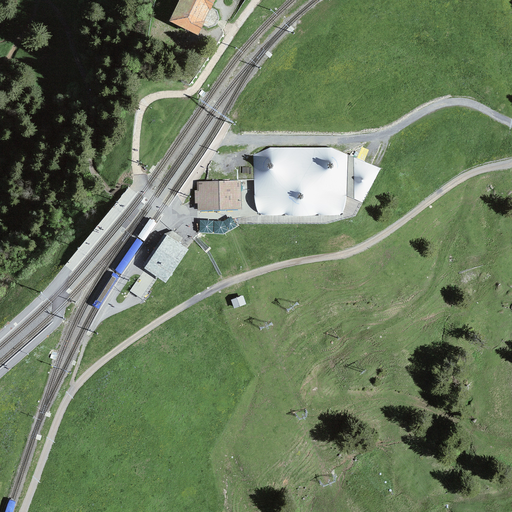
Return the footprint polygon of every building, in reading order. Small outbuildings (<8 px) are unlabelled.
[(182,0),(172,22),(198,34),(203,25),(209,28),(216,25),(219,19),(217,12),(210,9),(214,0),(182,0)] [(269,148),(253,155),(254,196),(256,206),(260,215),(272,217),(284,215),(301,218),(318,215),(331,217),(342,215),(345,206),(346,197),(363,204),(381,169),(331,148),(269,148)] [(200,201),(200,208),(239,208),(238,183),(200,184),(200,193),(196,193),(197,201),(200,201)] [(219,219),(225,234),(228,232),(235,228),(239,226),(230,213),(219,219)] [(165,234),(143,266),(145,267),(167,236),(179,244),(183,238),(172,231),(165,234)] [(145,267),(144,269),(166,285),(189,251),(179,244),(167,236),(156,253),(150,260),(145,267)] [(243,298),(232,302),(234,308),(245,305),(243,298)]
